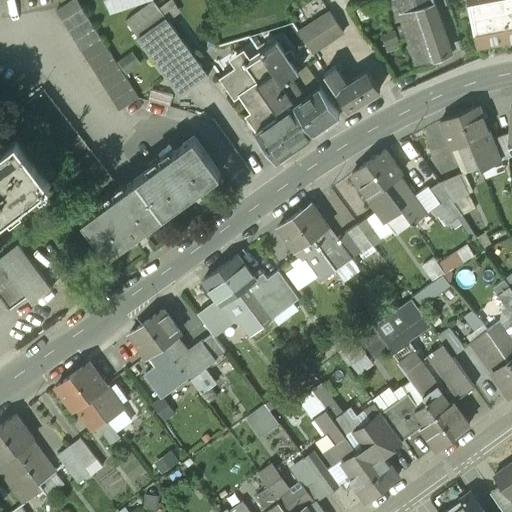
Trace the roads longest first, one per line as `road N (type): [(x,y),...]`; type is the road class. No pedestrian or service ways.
road 1 (secondary): [(511,73),(432,99),(357,141),(0,390)]
road 2 (residential): [(511,420),(388,511)]
